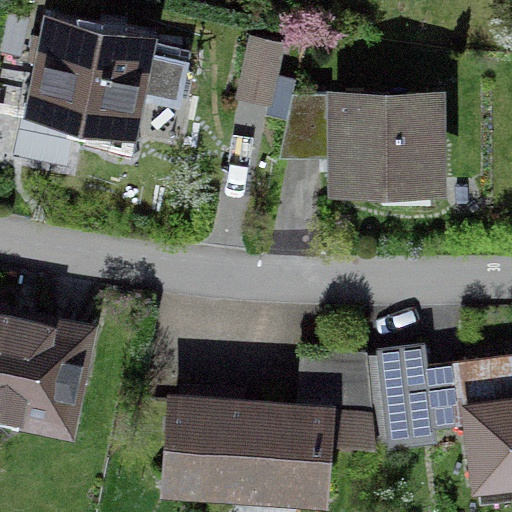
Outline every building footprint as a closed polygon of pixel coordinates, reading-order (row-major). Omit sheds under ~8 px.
[(53,21),(37,99),(78,107),(73,127),(118,137),(132,87),(177,96),(185,57),(140,47),(141,39),(53,21)] [(251,35),(239,94),(269,100),(281,41),(251,35)] [(279,154),(341,153),(340,112),(326,112),(326,90),(292,90),(279,154)] [(341,95),(340,112),(341,153),(341,175),(432,174),(431,94),(341,95)] [(0,409),(67,424),(87,324),(3,304),(3,307),(0,306),(0,409)] [(374,441),(372,413),(366,349),(302,345),(298,406),(173,397),(169,477),(319,488),(323,439),(374,441)] [(380,350),(391,439),(433,434),(431,421),(469,416),(476,480),(511,475),(511,353),(425,365),(422,345),(380,350)]
